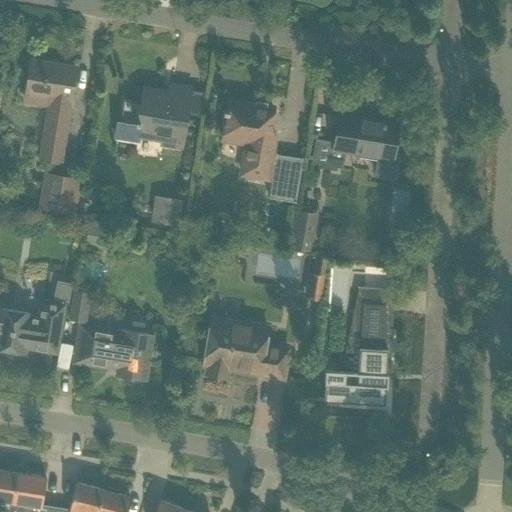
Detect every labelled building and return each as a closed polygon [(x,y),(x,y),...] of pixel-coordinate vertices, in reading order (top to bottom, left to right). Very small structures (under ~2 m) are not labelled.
[(28,80),(26,94),(51,98),(43,149),(41,161),(59,164),(61,152),(72,88),(75,68),(49,64),(49,63),(32,61),(28,80)] [(179,148),(189,87),(172,84),(170,96),(146,93),(146,90),(145,89),(142,102),(123,99),(116,137),(136,141),(138,132),(164,137),(162,145),(179,148)] [(267,140),(269,126),(273,107),(229,100),(227,110),(222,109),(222,113),(227,114),(224,134),(248,138),(242,175),(269,179),(271,164),(275,142),(267,140)] [(340,112),(336,131),(333,152),(359,156),(359,157),(376,160),(374,175),(395,178),(399,157),(393,157),(398,125),(356,118),(357,114),(340,112)] [(275,164),(271,164),(269,179),(272,180),(269,198),(296,203),(304,158),(277,153),(275,164)] [(44,171),(39,207),(77,213),(83,177),(44,171)] [(180,224),(181,197),(154,196),(152,223),(180,224)] [(312,251),(318,214),(296,210),(290,248),(312,251)] [(89,219),(85,243),(105,246),(109,223),(89,219)] [(282,241),(283,232),(271,231),(270,239),(282,241)] [(323,300),(329,258),(329,256),(316,254),(313,273),(308,273),(305,294),(305,298),(323,300)] [(71,284),(58,281),(54,298),(67,301),(71,284)] [(85,322),(90,292),(74,289),(69,319),(85,322)] [(0,348),(23,352),(24,346),(55,351),(62,305),(42,302),(40,318),(29,317),(30,313),(0,308),(0,348)] [(386,350),(387,337),(383,337),(385,304),(363,303),(358,371),(324,369),(324,382),(325,382),(324,400),(384,404),(385,387),(387,387),(387,374),(385,374),(387,350),(386,350)] [(212,318),(204,365),(207,365),(206,373),(226,376),(228,369),(230,369),(231,364),(240,365),(239,370),(283,377),(286,358),(288,349),(264,345),(267,327),(248,324),(247,330),(216,324),(217,318),(212,318)] [(145,380),(151,346),(152,336),(79,325),(77,337),(73,362),(116,369),(115,375),(145,380)] [(12,503),(17,472),(0,469),(0,511),(11,511),(13,503),(12,503)] [(11,511),(40,511),(41,507),(43,497),(46,477),(17,472),(12,503),(13,503),(11,511)] [(96,511),(103,489),(76,482),(71,501),(68,511),(69,511),(68,511),(96,511)] [(96,511),(125,511),(129,496),(117,493),(118,490),(106,487),(106,490),(103,489),(96,511)] [(184,511),(185,509),(159,499),(154,511),(184,511)]
